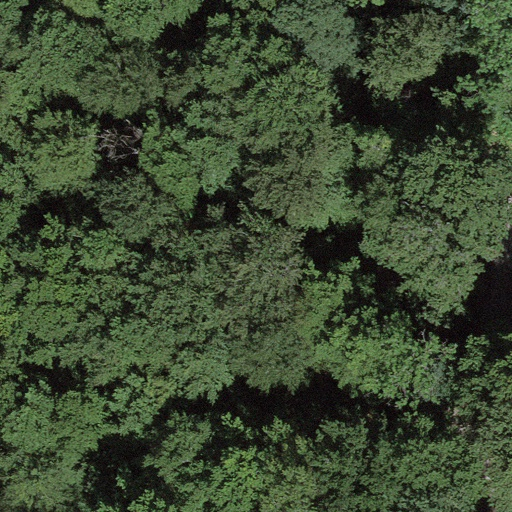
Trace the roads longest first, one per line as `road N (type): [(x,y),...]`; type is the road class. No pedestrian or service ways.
road 1 (track): [(394,0),(383,223),(395,311),(470,511)]
road 2 (track): [(503,511),(511,355)]
